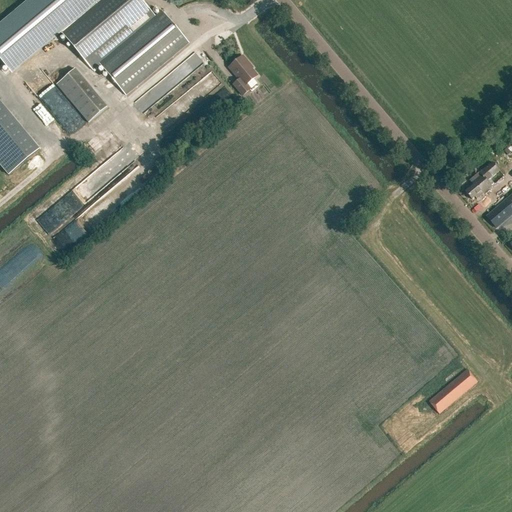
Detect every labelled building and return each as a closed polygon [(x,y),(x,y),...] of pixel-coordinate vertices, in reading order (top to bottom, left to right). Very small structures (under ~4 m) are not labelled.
[(30,0),(0,25),(0,58),(10,70),(58,30),(92,70),(99,64),(126,96),(189,44),(162,11),(155,17),(140,0),(30,0)] [(194,73),(208,61),(200,50),(185,62),(194,73)] [(240,81),(234,86),(243,96),(250,90),(246,85),(257,77),(248,66),(250,65),(243,57),(229,68),(240,81)] [(272,90),(287,78),(277,65),(262,76),(272,90)] [(48,80),(46,69),(31,72),(33,84),(48,80)] [(107,108),(75,70),(57,85),(89,124),(107,108)] [(0,100),(0,162),(11,176),(42,151),(0,100)] [(473,185),(465,192),(472,200),(475,198),(477,200),(484,194),(488,190),(492,187),(487,182),(499,172),(492,163),(470,181),(473,185)] [(488,217),(498,229),(511,216),(511,211),(511,210),(511,195),(508,199),(508,200),(506,203),(505,202),(488,217)] [(429,402),(439,415),(478,382),(467,370),(429,402)]
